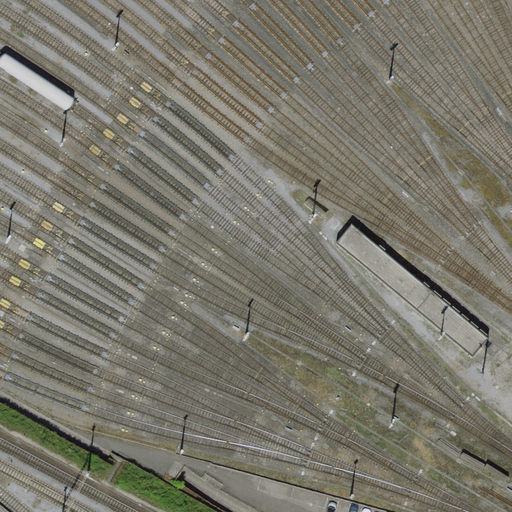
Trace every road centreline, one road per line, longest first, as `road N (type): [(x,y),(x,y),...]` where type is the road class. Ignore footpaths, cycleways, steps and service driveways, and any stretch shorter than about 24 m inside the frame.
road 1 (track): [(379,289),(511,407)]
road 2 (motorway): [(436,0),(511,107)]
